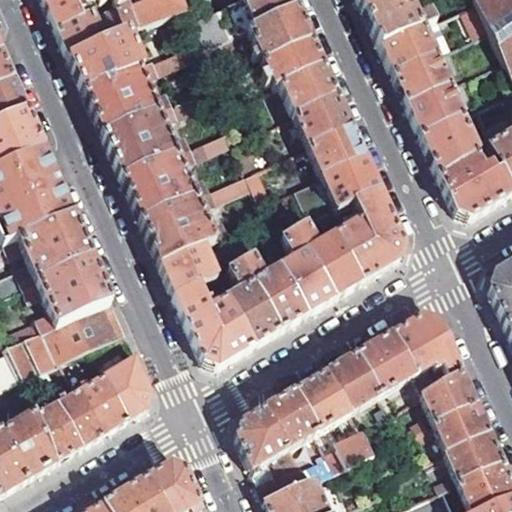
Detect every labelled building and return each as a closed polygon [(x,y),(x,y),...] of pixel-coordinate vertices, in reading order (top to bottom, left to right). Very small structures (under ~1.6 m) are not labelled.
[(90,0),(37,0),(50,28),(53,36),(78,25),(76,19),(80,18),(77,8),(91,3),(90,0)] [(104,0),(109,0),(113,10),(125,5),(123,0),(90,0),(91,3),(95,1),(96,5),(105,2),(104,0)] [(128,13),(136,33),(138,32),(151,27),(170,20),(184,15),(178,0),(153,0),(155,2),(128,13)] [(246,36),(294,14),(291,8),(287,0),(252,0),(240,6),(177,34),(185,53),(189,61),(217,48),(230,43),(246,36)] [(361,0),(355,3),(364,24),(377,53),(419,34),(433,27),(420,0),(361,0)] [(511,0),(468,0),(511,94),(511,0)] [(113,10),(124,38),(136,33),(128,13),(125,5),(113,10)] [(259,69),(308,47),(304,38),(299,27),(294,14),(246,36),(255,57),(249,59),(252,65),(257,64),(259,69)] [(78,25),(53,36),(62,56),(66,64),(99,49),(91,28),(95,26),(100,37),(110,34),(102,15),(78,25)] [(151,27),(156,39),(176,32),(170,20),(151,27)] [(138,32),(143,44),(156,39),(151,27),(138,32)] [(419,34),(377,53),(387,74),(390,83),(433,63),(419,34)] [(99,49),(66,64),(77,91),(80,99),(140,73),(124,38),(99,49)] [(217,48),(232,80),(250,72),(245,59),(238,61),(230,43),(217,48)] [(276,90),(319,71),(316,64),(308,47),(259,69),(264,77),(259,79),(263,90),(268,87),(270,93),(276,90)] [(189,61),(185,53),(150,68),(155,79),(190,64),(189,61)] [(0,91),(10,87),(0,64),(0,63),(0,91)] [(433,63),(390,83),(402,106),(405,113),(447,93),(433,63)] [(155,79),(150,68),(140,73),(80,99),(89,118),(100,141),(169,111),(164,99),(150,105),(142,86),(155,79)] [(290,123),(334,104),(331,97),(319,71),(276,90),(290,123)] [(239,95),(257,87),(250,72),(232,80),(239,95)] [(10,87),(0,91),(0,127),(23,117),(21,112),(10,87)] [(447,93),(405,113),(415,135),(418,142),(458,123),(447,93)] [(210,107),(204,95),(169,111),(175,122),(210,107)] [(305,154),(348,135),(342,121),(334,104),(290,123),(298,141),(294,144),(297,149),(302,148),(305,154)] [(188,155),(183,142),(169,148),(161,129),(175,122),(169,111),(100,141),(109,161),(119,185),(188,155)] [(0,127),(0,171),(40,154),(37,147),(23,117),(0,127)] [(458,123),(418,142),(433,174),(436,182),(473,161),(474,159),(458,123)] [(318,185),(362,166),(359,158),(348,135),(305,154),(318,185)] [(498,176),(511,200),(511,199),(511,137),(485,153),(498,176)] [(229,149),(224,139),(188,155),(194,165),(229,149)] [(0,252),(1,252),(70,222),(56,189),(48,171),(43,162),(40,154),(0,171),(0,252)] [(188,155),(119,185),(129,207),(138,227),(208,198),(202,185),(188,191),(180,172),(194,165),(188,155)] [(473,161),(436,182),(455,223),(469,226),(490,213),(511,200),(498,176),(493,178),(489,171),(481,176),(473,161)] [(348,209),(376,197),(372,189),(362,166),(318,185),(332,216),(348,209)] [(270,206),(256,175),(243,182),(250,195),(257,211),(270,206)] [(250,195),(243,182),(208,198),(213,210),(250,195)] [(400,259),(402,252),(381,209),(379,205),(376,197),(348,209),(354,222),(342,229),(345,234),(331,242),(359,289),(399,267),(400,259)] [(208,198),(138,227),(147,248),(157,270),(206,249),(226,240),(221,227),(206,233),(199,215),(213,210),(208,198)] [(80,245),(70,222),(1,252),(6,264),(7,266),(21,260),(26,270),(0,282),(0,304),(20,296),(89,265),(80,245)] [(235,236),(229,223),(221,227),(226,240),(235,236)] [(291,236),(332,304),(346,297),(353,293),(359,289),(331,242),(318,250),(304,229),(291,236)] [(277,273),(305,321),(311,318),(332,304),(291,236),(280,242),(292,265),(277,273)] [(206,249),(157,270),(167,294),(171,302),(197,291),(214,284),(202,256),(207,254),(206,249)] [(239,268),(278,336),(298,325),(305,321),(277,273),(264,282),(250,260),(239,268)] [(89,265),(20,296),(25,308),(39,303),(47,320),(34,326),(39,339),(108,309),(98,286),(89,265)] [(227,274),(239,297),(224,305),(251,352),(257,348),(278,336),(239,268),(227,274)] [(511,350),(511,270),(491,283),(487,296),(502,327),(511,350)] [(215,374),(251,352),(224,305),(212,310),(205,294),(200,296),(197,291),(171,302),(175,313),(199,369),(215,374)] [(39,339),(5,355),(6,359),(19,385),(85,356),(122,340),(119,335),(115,325),(108,309),(39,339)] [(449,385),(459,379),(455,371),(435,327),(422,322),(388,342),(411,383),(422,401),(429,397),(418,379),(432,372),(435,376),(441,373),(449,385)] [(85,356),(95,371),(128,355),(122,340),(85,356)] [(411,383),(388,342),(382,346),(353,362),(377,404),(411,383)] [(0,395),(19,385),(6,359),(0,362),(0,395)] [(377,404),(353,362),(331,375),(325,379),(349,420),(377,404)] [(144,417),(148,401),(132,363),(113,374),(109,370),(103,374),(105,379),(101,382),(127,426),(132,423),(144,417)] [(349,420),(325,379),(319,382),(290,400),(314,441),(349,420)] [(431,431),(474,411),(461,384),(459,379),(449,385),(429,397),(422,401),(418,403),(431,431)] [(127,426),(101,382),(85,390),(83,387),(77,390),(79,393),(74,396),(101,441),(107,437),(127,426)] [(101,441),(74,396),(65,402),(61,399),(56,401),(58,406),(53,409),(80,453),(85,450),(101,441)] [(314,441),(290,400),(276,407),(262,416),(287,457),(314,441)] [(80,453),(53,409),(47,412),(44,409),(39,411),(41,416),(33,420),(53,469),(74,457),(80,453)] [(444,461),(487,441),(485,435),(474,411),(431,431),(444,461)] [(287,457),(262,416),(238,430),(236,438),(234,446),(246,474),(248,479),(268,469),(275,484),(255,493),(262,509),(306,490),(299,477),(287,457)] [(33,420),(32,418),(0,437),(0,439),(26,485),(32,481),(53,469),(33,420)] [(327,464),(335,478),(370,462),(355,431),(347,436),(354,447),(334,457),(326,443),(318,448),(327,464)] [(0,439),(0,500),(26,485),(0,439)] [(456,491),(501,471),(493,453),(491,449),(487,441),(444,461),(442,461),(456,491)] [(299,477),(306,490),(312,487),(335,478),(327,464),(299,477)] [(268,469),(248,479),(255,493),(275,484),(268,469)] [(465,511),(484,511),(511,499),(511,495),(510,492),(501,471),(456,491),(465,511)] [(198,511),(182,475),(169,472),(144,486),(159,511),(198,511)] [(159,511),(144,486),(123,498),(101,511),(159,511)] [(306,490),(262,509),(262,511),(322,511),(312,487),(306,490)] [(511,511),(511,499),(484,511),(511,511)]
